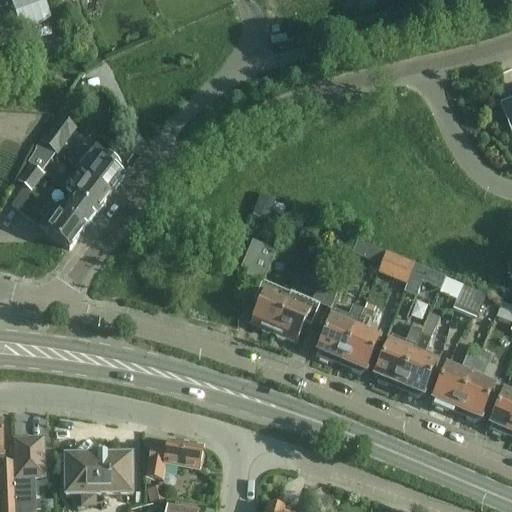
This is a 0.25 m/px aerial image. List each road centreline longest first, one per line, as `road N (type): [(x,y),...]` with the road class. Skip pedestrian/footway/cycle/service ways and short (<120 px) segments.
road 1 (residential): [(54,305),(153,168),(328,83),(511,41)]
road 2 (residential): [(54,305),(241,360),(511,469)]
road 3 (primary): [(274,406),(109,353),(0,337)]
road 4 (primary): [(0,359),(274,406)]
road 5 (primary): [(511,503),(274,406)]
road 6 (residential): [(0,397),(87,401),(248,441)]
road 7 (residential): [(248,441),(441,511)]
